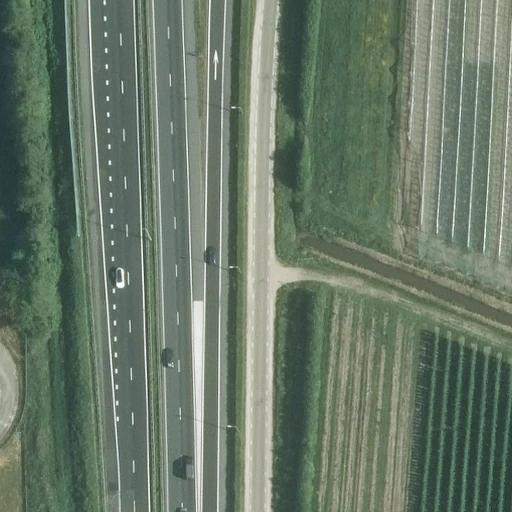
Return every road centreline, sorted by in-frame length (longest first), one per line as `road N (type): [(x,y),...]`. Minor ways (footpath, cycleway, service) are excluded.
road 1 (motorway): [(194,511),(211,303),(216,0)]
road 2 (unclassified): [(254,511),(259,154),(272,0)]
road 3 (motorway): [(117,0),(132,511)]
road 4 (motorway): [(183,511),(169,0)]
